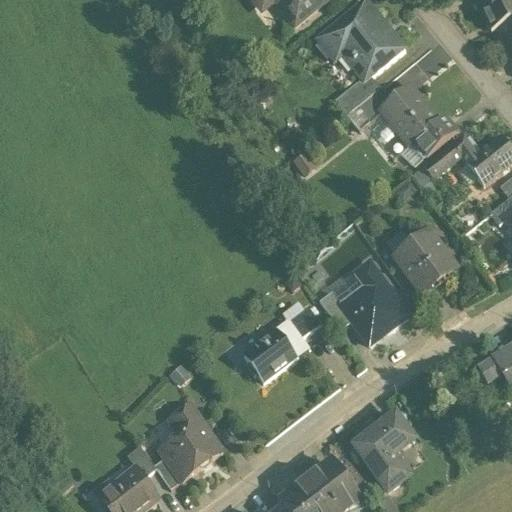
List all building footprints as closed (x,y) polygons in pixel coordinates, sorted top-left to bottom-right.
[(252,0),(262,11),(276,0),(278,0),(286,9),(280,14),(295,32),(327,6),(322,0),(252,0)] [(511,0),(491,0),(478,5),(492,40),(500,37),(511,31),(511,0)] [(405,56),(366,7),(349,20),(317,46),(332,65),(343,56),(352,67),(349,70),(361,85),(364,89),(371,83),(405,56)] [(511,31),(500,37),(511,65),(511,31)] [(364,89),(361,85),(334,106),(346,120),(356,112),(380,93),(371,83),(364,89)] [(429,115),(409,90),(390,105),(378,115),(381,118),(399,141),(429,115)] [(380,93),(356,112),(369,127),(381,118),(378,115),(390,105),(380,93)] [(356,112),(346,120),(359,136),(369,127),(356,112)] [(429,115),(399,141),(409,152),(414,147),(427,163),(458,137),(445,122),(439,127),(429,115)] [(511,157),(501,143),(477,161),(464,143),(453,152),(461,162),(484,192),(511,170),(511,157)] [(453,152),(424,173),(432,184),(461,162),(453,152)] [(511,182),(500,192),(508,203),(511,200),(511,182)] [(511,200),(508,203),(490,218),(499,230),(507,224),(505,221),(511,215),(511,200)] [(454,272),(428,236),(394,260),(422,299),(448,279),(447,277),(454,272)] [(340,308),(353,326),(370,349),(408,321),(370,269),(354,280),(362,292),(341,308),(340,308)] [(341,334),(353,326),(340,308),(341,308),(332,296),(320,306),(341,334)] [(308,310),(288,325),(301,343),(321,328),(308,310)] [(296,361),(277,336),(244,360),(262,386),(296,361)] [(511,346),(492,359),(511,391),(511,346)] [(182,441),(175,445),(170,444),(159,452),(163,458),(164,458),(180,481),(199,468),(200,462),(206,459),(211,460),(222,452),(191,407),(175,418),(173,428),(182,441)] [(405,477),(390,457),(413,440),(395,416),(354,445),(387,490),(405,477)] [(155,469),(139,447),(127,457),(136,469),(143,478),(155,469)] [(180,481),(164,458),(163,458),(153,465),(170,489),(180,481)] [(331,463),(280,500),(288,511),(349,511),(361,504),(331,463)] [(142,479),(143,478),(136,469),(99,497),(111,511),(136,511),(156,498),(142,479)] [(384,500),(371,483),(364,488),(377,506),(384,500)] [(397,511),(387,498),(384,500),(377,506),(381,511),(397,511)] [(288,511),(280,500),(270,507),(273,511),(288,511)]
